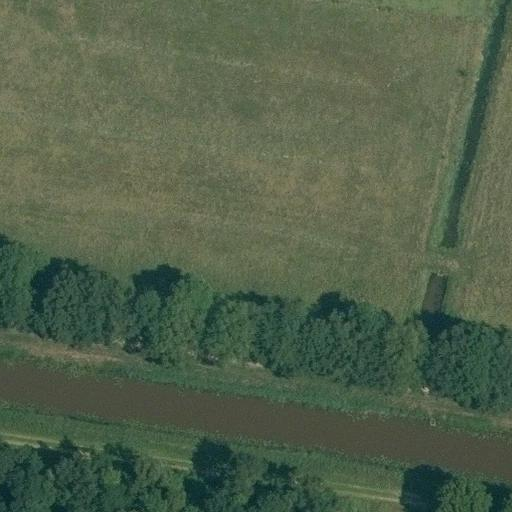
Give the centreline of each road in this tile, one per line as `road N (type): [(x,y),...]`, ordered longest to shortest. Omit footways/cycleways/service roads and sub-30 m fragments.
road 1 (track): [(511,399),(0,320)]
road 2 (track): [(477,511),(0,439)]
